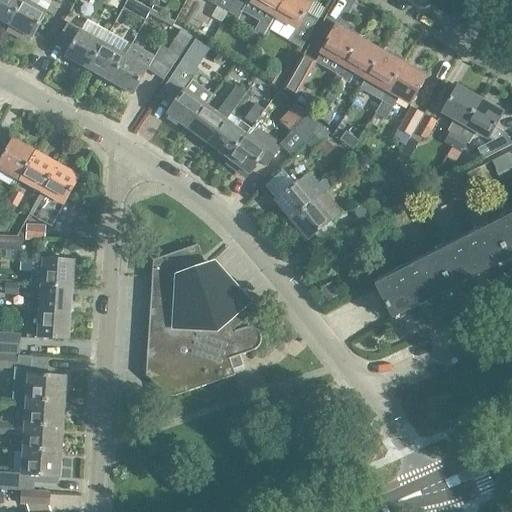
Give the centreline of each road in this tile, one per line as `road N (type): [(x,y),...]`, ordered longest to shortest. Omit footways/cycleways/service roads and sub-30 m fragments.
road 1 (residential): [(98,511),(122,152)]
road 2 (residential): [(362,393),(229,226),(122,152)]
road 3 (residential): [(362,393),(511,314)]
road 4 (residential): [(122,152),(0,81)]
road 5 (residential): [(511,68),(393,0)]
